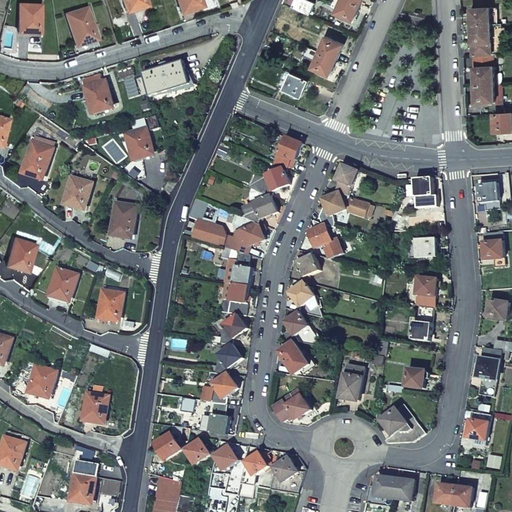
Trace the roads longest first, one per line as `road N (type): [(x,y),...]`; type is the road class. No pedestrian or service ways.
road 1 (residential): [(456,158),(469,305),(447,431),(436,450),(415,458),(344,449)]
road 2 (residential): [(344,449),(279,436),(257,405),(285,243),(333,140)]
road 3 (residential): [(0,64),(69,68),(266,9)]
road 4 (residential): [(166,268),(111,256),(0,179)]
road 5 (residential): [(166,268),(174,216),(225,95)]
road 6 (residential): [(0,285),(64,322),(154,352)]
road 7 (residential): [(446,0),(456,158)]
road 8 (residential): [(391,0),(333,140)]
road 9 (residential): [(0,395),(54,426),(138,456)]
road 10 (residential): [(333,140),(387,156),(456,158)]
